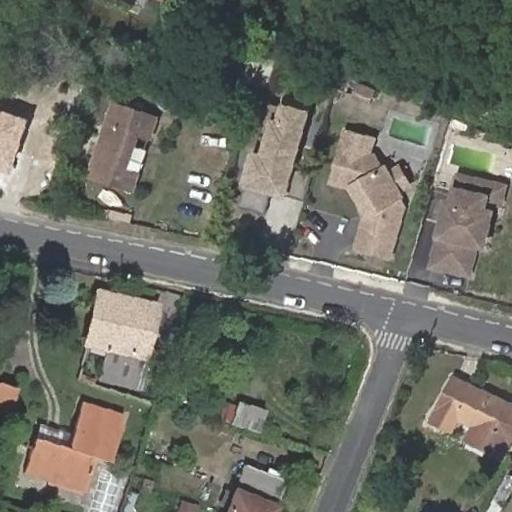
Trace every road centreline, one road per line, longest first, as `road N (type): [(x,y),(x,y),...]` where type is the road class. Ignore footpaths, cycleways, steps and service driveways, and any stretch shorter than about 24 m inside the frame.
road 1 (residential): [(0,232),(402,314)]
road 2 (residential): [(328,511),(402,314)]
